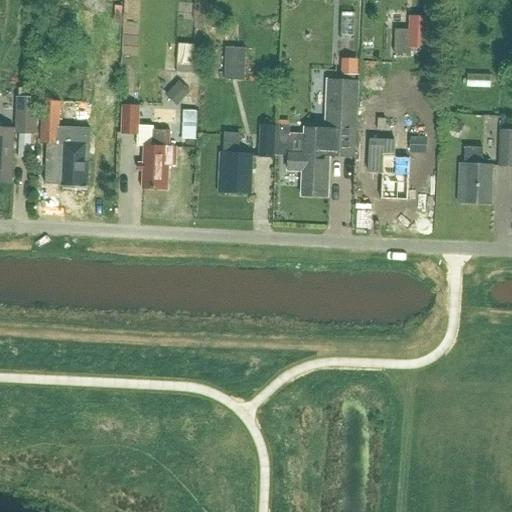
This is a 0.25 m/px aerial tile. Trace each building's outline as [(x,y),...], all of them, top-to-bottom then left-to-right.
[(194,46),(179,45),(178,63),(193,64),(194,46)] [(225,48),(224,81),(244,81),(246,49),(225,48)] [(341,60),(341,75),(358,76),(358,61),(341,60)] [(327,122),(327,129),(304,128),(304,137),(303,153),(302,153),(287,153),(286,171),(301,171),(300,196),(326,197),(328,156),(336,156),(355,157),(357,123),(359,81),(329,80),(327,122)] [(317,81),(317,127),(325,127),(325,81),(317,81)] [(35,135),(36,98),(15,97),(14,134),(35,135)] [(43,102),(41,145),(46,145),(45,185),(50,185),(50,181),(62,182),(62,185),(87,186),(88,161),(89,161),(89,145),(90,129),(59,127),(60,102),(43,102)] [(120,135),(119,147),(136,148),(136,147),(142,147),(141,164),(137,163),(137,170),(141,170),(140,188),(166,190),(167,165),(174,165),(175,147),(168,147),(169,131),(151,130),(152,127),(138,126),(139,106),(121,105),(120,135)] [(195,140),(197,112),(184,111),(182,140),(195,140)] [(259,126),(257,158),(273,159),(274,154),(275,127),(259,126)] [(0,181),(10,182),(12,128),(0,127),(0,181)] [(288,128),(275,127),(274,154),(287,154),(287,153),(288,128)] [(511,167),(511,130),(498,130),(497,167),(511,167)] [(239,154),(240,134),(224,133),(223,154),(219,153),(217,192),(252,194),(254,155),(239,154)] [(428,139),(411,138),(410,154),(428,155),(428,139)] [(369,139),(367,174),(382,175),(381,200),(408,202),(410,158),(395,158),(396,140),(369,139)] [(482,166),(483,148),(465,147),(464,165),(459,164),(457,203),(490,204),(492,166),(482,166)]
